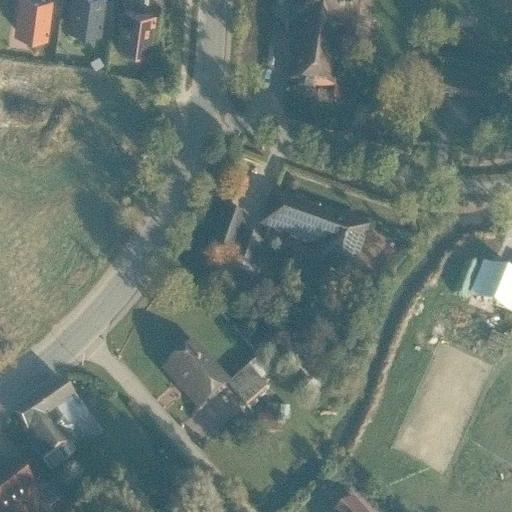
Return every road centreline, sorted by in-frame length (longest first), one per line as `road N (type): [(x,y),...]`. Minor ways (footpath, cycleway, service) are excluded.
road 1 (unclassified): [(201,118),(444,187),(511,184)]
road 2 (secondary): [(201,118),(150,246),(86,333)]
road 3 (residential): [(236,511),(86,333)]
